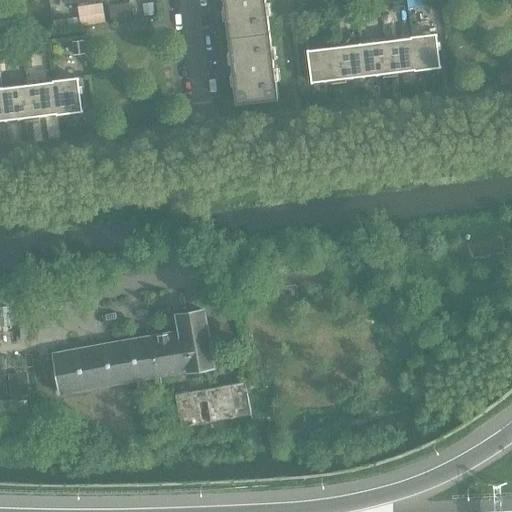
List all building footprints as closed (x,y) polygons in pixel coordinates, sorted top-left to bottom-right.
[(266,0),(223,0),(224,9),(226,9),(229,35),(228,36),(271,31),(266,0)] [(132,2),(112,3),(113,20),(133,19),(132,2)] [(82,4),(82,21),(106,20),(105,3),(82,4)] [(271,31),(228,36),(229,37),(232,63),(231,63),(233,74),(234,74),(235,84),(235,85),(237,103),(239,103),(239,102),(277,97),(277,98),(279,98),(271,31)] [(411,37),(415,69),(415,70),(441,67),(441,66),(440,66),(436,35),(437,35),(437,34),(411,37)] [(386,40),(391,77),(398,76),(398,71),(415,69),(411,37),(386,40)] [(391,77),(386,40),(361,44),(365,76),(365,75),(383,73),(384,78),(391,77)] [(361,44),(335,47),(339,84),(347,83),(346,78),(364,75),(364,77),(365,76),(361,44)] [(339,84),(335,47),(308,50),(313,83),(314,83),(314,82),(331,79),(332,85),(339,84)] [(53,81),(57,113),(57,114),(83,111),(83,110),(82,110),(78,80),(79,80),(79,78),(53,81)] [(57,113),(53,81),(28,85),(33,121),(40,120),(40,115),(57,113)] [(3,88),(7,121),(7,119),(25,117),(25,122),(33,121),(28,85),(3,88)] [(14,307),(0,307),(0,329),(1,340),(17,339),(14,307)] [(214,368),(205,312),(179,316),(182,333),(55,355),(62,394),(214,368)] [(13,396),(30,396),(30,372),(13,373),(13,396)] [(254,431),(246,383),(176,395),(184,442),(254,431)]
